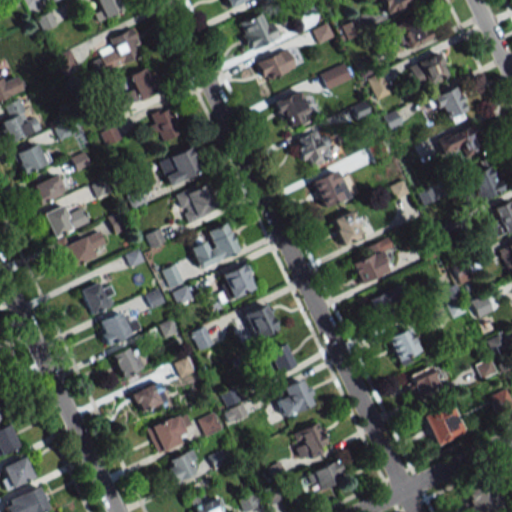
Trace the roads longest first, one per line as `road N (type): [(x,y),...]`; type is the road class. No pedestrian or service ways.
road 1 (residential): [(411,511),(164,0)]
road 2 (residential): [(112,511),(0,275)]
road 3 (residential): [(355,511),(511,436)]
